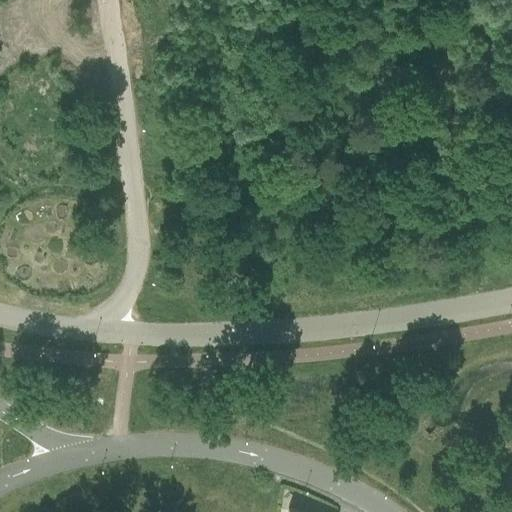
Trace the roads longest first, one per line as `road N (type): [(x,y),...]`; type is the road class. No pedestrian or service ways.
road 1 (unclassified): [(511,305),(329,332),(193,341),(103,335)]
road 2 (unclassified): [(104,0),(135,246),(129,292),(103,335)]
road 3 (unclassified): [(80,456),(224,451),(317,478),(384,511)]
